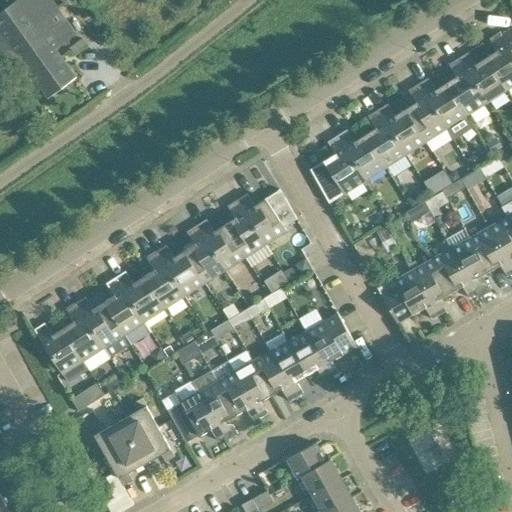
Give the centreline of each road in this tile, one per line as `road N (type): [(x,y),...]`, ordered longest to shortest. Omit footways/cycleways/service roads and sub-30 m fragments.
road 1 (residential): [(0,298),(264,124)]
road 2 (unclassified): [(0,182),(247,0)]
road 3 (residential): [(403,368),(264,124)]
road 4 (residential): [(264,124),(457,0)]
road 5 (residential): [(157,511),(337,408)]
road 6 (residential): [(76,511),(0,378)]
road 7 (residential): [(511,476),(478,327)]
